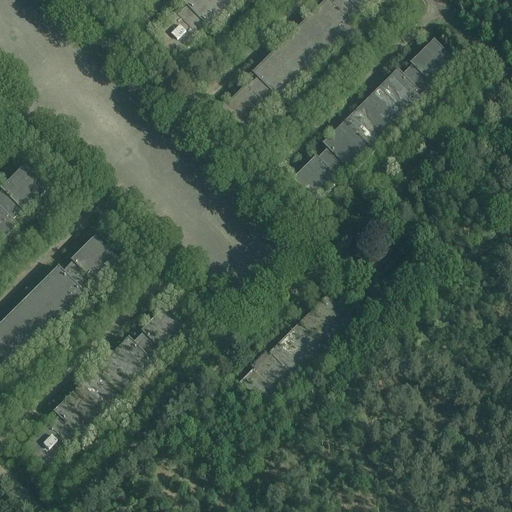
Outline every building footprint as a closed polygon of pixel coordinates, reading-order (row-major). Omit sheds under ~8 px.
[(185,0),(182,3),(187,8),(152,42),(175,65),(210,31),(214,34),(249,0),(185,0)] [(354,28),(384,0),(340,0),(334,6),(331,2),(254,75),(260,80),(224,114),(245,136),(281,102),(284,105),(359,33),(354,28)] [(436,44),(403,76),(399,73),(325,145),(330,149),(294,184),(316,206),(351,173),(356,178),(431,106),(425,100),(459,67),(436,44)] [(0,191),(0,247),(17,231),(13,228),(47,195),(22,170),(0,191)] [(114,265),(91,243),(60,274),(56,270),(0,326),(0,377),(8,370),(13,375),(87,301),(83,296),(114,265)] [(329,304),(238,393),(263,418),(354,330),(329,304)] [(189,339),(164,314),(131,346),(128,343),(53,416),(57,420),(23,453),(48,478),(82,444),(86,448),(160,376),(156,371),(189,339)]
